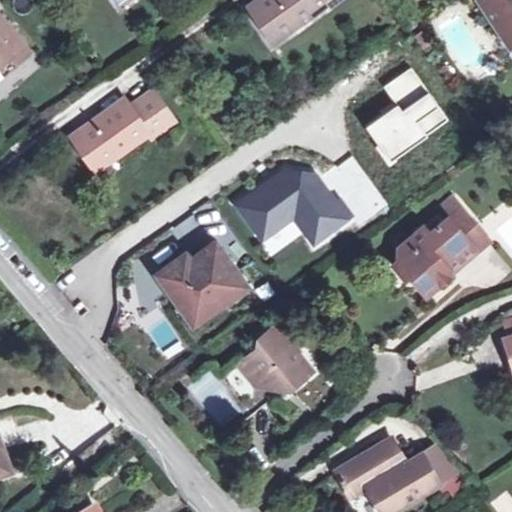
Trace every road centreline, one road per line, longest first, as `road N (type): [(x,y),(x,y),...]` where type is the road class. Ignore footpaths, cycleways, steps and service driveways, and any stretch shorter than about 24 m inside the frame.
road 1 (residential): [(218,511),(0,264)]
road 2 (unknown): [(0,133),(190,0)]
